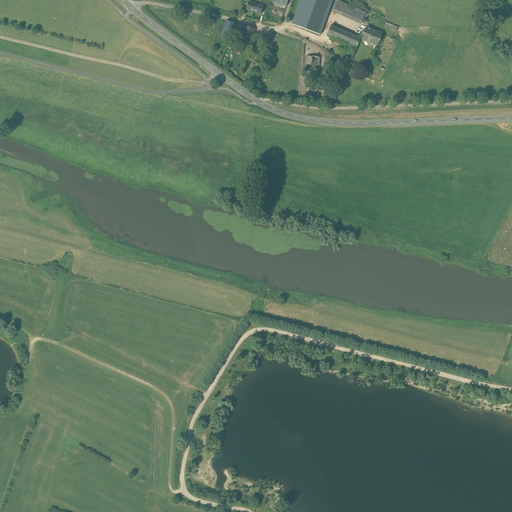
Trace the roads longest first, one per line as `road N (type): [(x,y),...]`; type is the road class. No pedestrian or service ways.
road 1 (tertiary): [(511,118),(298,117),(257,101),(123,0)]
road 2 (track): [(0,37),(218,88)]
